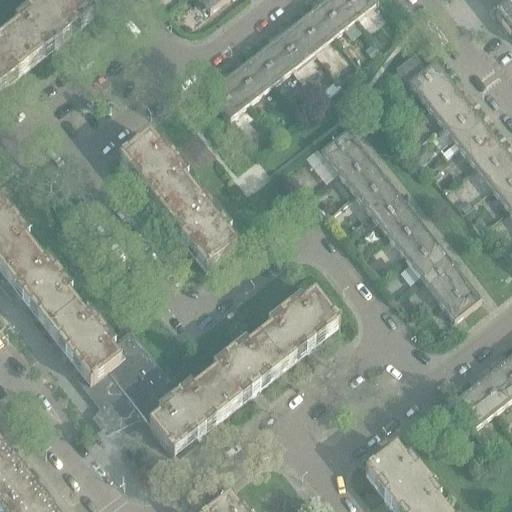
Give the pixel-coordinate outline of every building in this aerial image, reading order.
[(94,18),(91,14),(96,11),(87,0),(58,0),(57,0),(50,0),(16,27),(19,31),(8,40),(32,70),(94,22),(95,22),(93,19),(94,18)] [(209,18),(231,0),(196,0),(209,15),(208,16),(209,18)] [(378,10),(370,0),(335,0),(335,1),(355,26),(376,10),(377,11),(378,10)] [(355,26),(335,1),(314,17),(327,35),(334,43),(355,26)] [(511,6),(511,7),(496,19),(510,38),(511,40),(511,6)] [(334,43),(327,35),(314,17),(294,33),(314,58),(334,43)] [(314,58),(294,33),(273,49),(293,75),(314,58)] [(0,95),(32,70),(8,40),(0,46),(0,95)] [(293,75),(273,49),(251,66),(272,92),(293,75)] [(407,89),(425,75),(414,61),(396,75),(407,89)] [(346,63),(333,73),(343,85),(356,74),(346,63)] [(272,92),(251,66),(230,83),(251,108),(272,92)] [(451,90),(447,85),(435,70),(436,69),(435,68),(425,76),(425,75),(407,89),(424,111),(451,90)] [(251,108),(230,83),(209,99),(209,98),(207,99),(229,127),(231,126),(230,125),(251,108)] [(441,132),(467,111),(451,90),(424,111),(441,132)] [(484,132),(480,127),(467,111),(441,132),(452,145),(441,153),(448,162),(458,153),(484,132)] [(474,173),(500,153),(484,132),(458,153),(474,173)] [(364,159),(360,154),(348,139),(349,138),(348,137),(320,159),(321,160),(322,159),(338,179),(364,159)] [(188,183),(171,161),(163,151),(159,155),(149,142),(126,161),(125,161),(121,164),(118,167),(119,168),(120,167),(163,222),(194,198),(184,186),(188,183)] [(511,178),(511,167),(500,153),(474,173),(484,186),(476,193),(480,199),(489,192),(492,195),(511,178)] [(380,180),(376,175),(364,159),(338,179),(354,200),(380,180)] [(435,170),(429,163),(422,169),(428,177),(435,170)] [(443,179),(437,172),(431,178),(437,184),(443,179)] [(511,212),(511,178),(492,195),(508,216),(511,212)] [(397,201),(393,196),(380,180),(354,200),(371,221),(397,201)] [(231,237),(214,216),(206,206),(202,209),(194,198),(163,222),(205,276),(205,277),(205,278),(208,275),(209,275),(213,272),(237,253),(227,241),(231,237)] [(413,222),(409,217),(397,201),(371,221),(388,242),(413,222)] [(464,203),(458,209),(464,217),(471,212),(464,203)] [(0,278),(4,283),(38,255),(0,206),(0,278)] [(430,243),(424,235),(413,222),(388,242),(404,264),(430,243)] [(487,232),(480,223),(472,229),(480,238),(487,232)] [(446,264),(443,260),(430,243),(404,264),(421,285),(446,264)] [(46,337),(81,310),(38,255),(4,283),(46,337)] [(463,286),(459,281),(446,264),(421,285),(438,306),(463,286)] [(382,279),(372,267),(367,271),(377,284),(382,279)] [(454,328),(481,306),(480,305),(479,306),(463,286),(438,306),(454,326),(452,327),(454,328)] [(284,375),(338,332),(338,333),(339,332),(337,329),(334,324),(333,325),(315,300),(303,310),(300,306),(268,331),(271,335),(260,344),(284,375)] [(406,317),(412,312),(404,301),(398,306),(406,317)] [(114,352),(81,310),(46,337),(106,413),(100,420),(111,434),(142,419),(148,427),(179,403),(178,402),(130,340),(114,352)] [(129,339),(123,333),(116,338),(121,345),(129,339)] [(228,418),(284,375),(260,344),(248,354),(244,350),(213,374),(216,378),(204,387),(228,418)] [(511,363),(494,377),(511,399),(511,363)] [(511,405),(511,399),(494,377),(473,394),(493,420),(511,405)] [(174,461),(228,418),(204,387),(193,397),(190,393),(178,402),(179,403),(148,427),(147,428),(168,455),(171,459),(174,462),(175,462),(174,461)] [(493,420),(473,394),(454,409),(453,408),(451,409),(473,437),(475,436),(474,435),(493,420)] [(0,499),(23,481),(0,451),(0,499)] [(440,504),(409,464),(405,467),(396,455),(372,474),(367,477),(368,477),(364,480),(365,481),(366,480),(390,511),(440,511),(436,507),(440,504)] [(47,511),(23,481),(0,499),(0,511),(47,511)] [(240,511),(233,503),(229,506),(229,505),(220,511),(240,511)]
